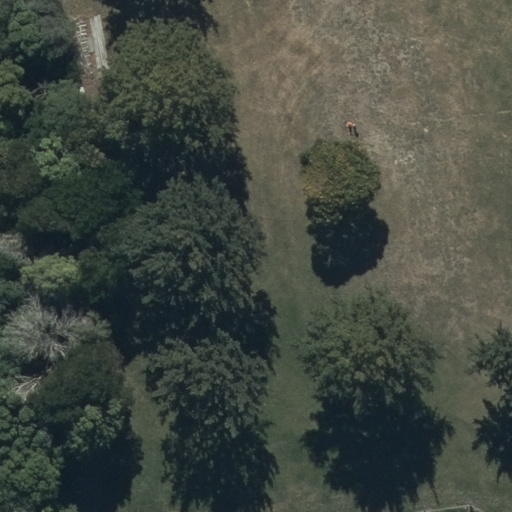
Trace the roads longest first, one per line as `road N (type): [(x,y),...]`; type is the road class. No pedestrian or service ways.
road 1 (track): [(133,0),(207,425)]
road 2 (track): [(511,428),(461,403),(207,425)]
